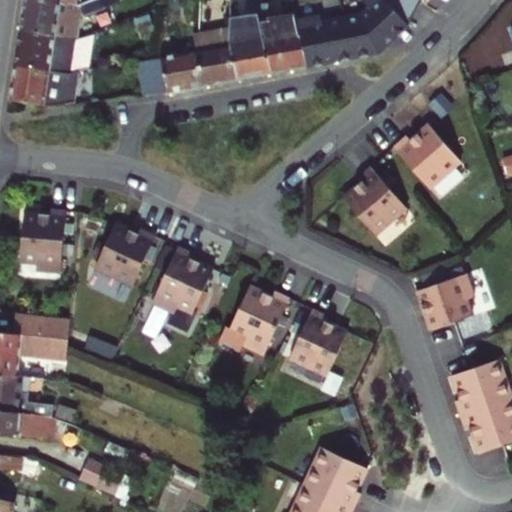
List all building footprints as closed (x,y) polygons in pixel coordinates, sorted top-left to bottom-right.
[(46,0),(23,0),(20,32),(76,38),(77,38),(81,17),(107,7),(104,0),(92,0),(80,5),(73,4),(46,0)] [(349,19),(356,56),(382,51),(397,38),(389,28),(401,18),(384,0),(370,0),(366,4),(372,12),(365,16),(349,19)] [(384,0),(401,18),(408,28),(420,0),(384,0)] [(237,79),(272,72),(261,21),(268,19),(269,3),(258,2),(257,15),(231,16),(230,27),(229,40),(237,79)] [(308,65),(298,21),(296,13),(268,19),(261,21),(272,72),(308,65)] [(356,56),(349,19),(327,24),(325,15),(298,21),(308,65),(356,56)] [(397,38),(408,28),(401,18),(389,28),(397,38)] [(198,52),(204,85),(237,79),(229,40),(230,27),(198,34),(194,35),(198,52)] [(20,32),(15,66),(71,75),(78,72),(84,72),(89,34),(77,38),(76,38),(20,32)] [(168,92),(204,85),(198,52),(161,58),(168,92)] [(161,58),(137,62),(144,95),(168,92),(161,58)] [(15,66),(10,100),(44,105),(75,103),(78,72),(71,75),(15,66)] [(393,147),(428,188),(460,161),(428,123),(409,139),(406,135),(393,147)] [(436,185),(443,193),(473,169),(466,161),(436,185)] [(361,181),(343,197),(375,235),(407,207),(371,166),(358,177),(361,181)] [(48,210),(23,208),(18,256),(34,258),(34,266),(59,268),(66,206),(48,204),(48,210)] [(113,223),(93,267),(131,285),(154,236),(139,228),(136,234),(113,223)] [(192,253),(177,246),(150,302),(172,313),(176,306),(191,313),(212,269),(190,258),(192,253)] [(469,272),(417,290),(431,329),(476,313),(470,297),(477,295),(469,272)] [(217,340),(238,351),(241,344),(262,355),(290,298),(272,291),(270,296),(249,286),(229,328),(224,326),(217,340)] [(347,330),(324,319),(326,316),(312,308),(288,358),(326,375),(347,330)] [(13,327),(0,326),(0,374),(18,376),(20,353),(67,357),(71,319),(15,312),(13,327)] [(455,401),(461,415),(507,399),(494,362),(453,376),(461,399),(455,401)] [(0,374),(0,409),(53,416),(55,402),(29,400),(30,390),(22,390),(24,376),(18,376),(0,374)] [(479,452),(511,441),(511,411),(507,399),(461,415),(466,430),(471,428),(479,452)] [(0,409),(0,432),(51,437),(53,416),(0,409)] [(323,447),(305,484),(355,507),(359,497),(355,495),(360,485),(367,468),(323,447)] [(0,459),(0,468),(21,470),(22,458),(0,456),(0,459)] [(92,465),(86,475),(114,491),(120,481),(92,465)] [(291,511),(352,511),(355,507),(305,484),(291,511)] [(360,485),(355,495),(359,497),(364,487),(360,485)] [(0,498),(0,511),(14,511),(16,502),(0,498)]
